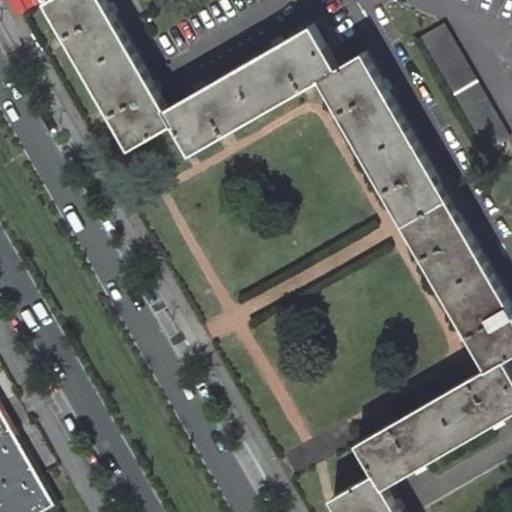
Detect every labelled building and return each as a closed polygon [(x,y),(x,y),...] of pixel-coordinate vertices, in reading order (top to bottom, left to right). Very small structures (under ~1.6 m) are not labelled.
[(106,0),(48,0),(64,27),(134,146),(168,126),(177,119),(168,103),(106,0)] [(314,21),(168,103),(177,119),(194,149),(219,135),(231,128),(302,88),(312,82),(321,77),(340,68),(314,21)] [(443,24),(421,37),(488,153),(510,141),(443,24)] [(511,356),(511,304),(366,53),(340,68),(321,77),(392,204),(414,238),(463,325),(490,369),(504,361),(511,356)] [(490,369),(361,443),(378,472),(387,487),(420,468),(493,427),(511,416),(511,415),(511,375),(504,361),(490,369)] [(45,511),(58,505),(0,402),(0,511),(45,511)] [(401,511),(387,487),(378,472),(336,496),(333,498),(340,511),(401,511)]
